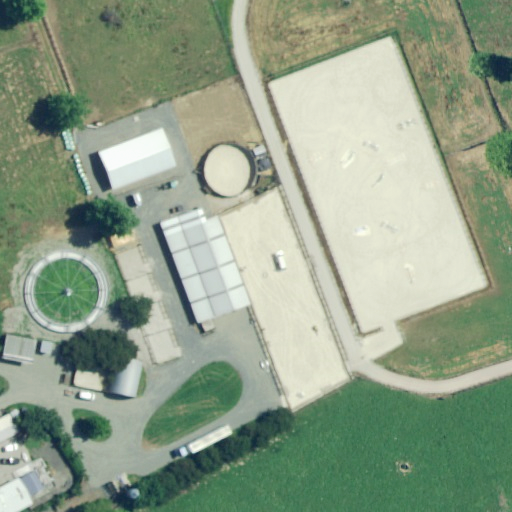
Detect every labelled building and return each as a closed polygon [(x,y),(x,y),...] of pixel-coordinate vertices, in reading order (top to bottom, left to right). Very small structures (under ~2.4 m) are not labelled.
[(159,129),(95,152),(109,190),(173,166),(159,129)] [(198,209),(157,224),(194,325),(248,304),(215,216),(203,221),(198,209)] [(31,340),(4,334),(0,353),(0,355),(27,361),(31,340)] [(141,362),(114,357),(108,395),(135,399),(141,362)] [(9,415),(0,419),(0,441),(18,433),(9,415)] [(32,471),(18,478),(28,496),(42,489),(32,471)] [(0,511),(18,511),(30,506),(16,479),(0,487),(0,511)]
